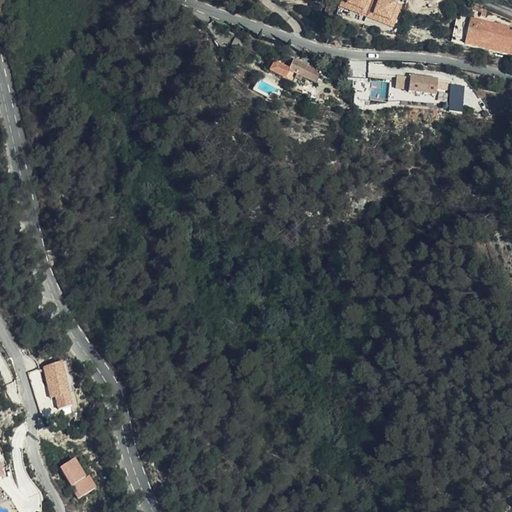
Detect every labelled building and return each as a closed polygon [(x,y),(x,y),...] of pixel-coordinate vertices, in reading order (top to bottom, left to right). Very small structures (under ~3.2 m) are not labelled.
[(343,0),(340,10),(394,28),(403,2),(397,0),(343,0)] [(443,36),(511,52),(511,39),(508,26),(498,23),(499,21),(471,16),(449,12),(443,36)] [(235,38),(232,43),(240,47),(241,48),(244,42),(235,38)] [(240,47),(232,43),(231,49),(238,52),(240,47)] [(256,65),(286,77),(289,71),(305,77),(309,65),(283,54),(279,62),(261,54),(256,65)] [(390,74),(391,65),(370,63),(369,72),(390,74)] [(289,72),(286,80),(294,83),(297,76),(289,72)] [(395,90),(436,95),(438,78),(397,72),(395,90)] [(461,112),(465,85),(453,83),(448,110),(461,112)] [(64,362),(44,365),(50,399),(55,398),(57,409),(72,406),(64,362)] [(61,465),(78,498),(95,489),(77,456),(61,465)]
